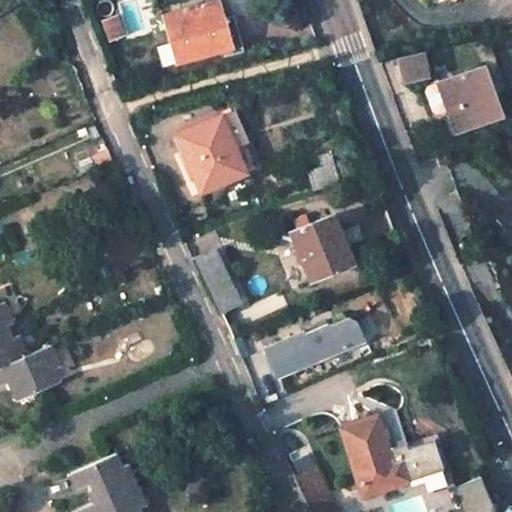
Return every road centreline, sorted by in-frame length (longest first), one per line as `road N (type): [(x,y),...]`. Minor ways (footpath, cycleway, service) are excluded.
road 1 (unclassified): [(67,0),(295,511)]
road 2 (tertiary): [(511,438),(428,252),(330,0)]
